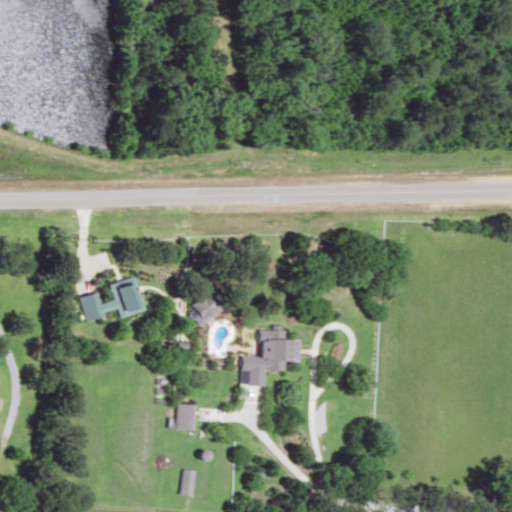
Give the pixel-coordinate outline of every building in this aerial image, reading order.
[(109,316),(136,309),(127,276),(99,283),(103,298),(91,301),(88,290),(70,295),(76,318),(107,310),(109,316)] [(180,317),(200,324),(209,300),(188,293),(180,317)] [(233,355),(233,384),(257,385),(257,369),(280,370),(281,334),(250,333),(249,355),(233,355)] [(189,404),(171,403),(169,429),(188,429),(189,404)] [(189,470),(177,469),(174,493),(186,495),(189,470)]
